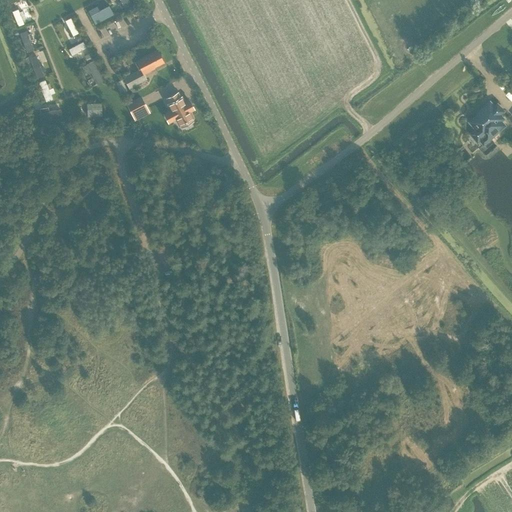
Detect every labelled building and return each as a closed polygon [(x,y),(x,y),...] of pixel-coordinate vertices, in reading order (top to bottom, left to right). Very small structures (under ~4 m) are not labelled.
[(145,75),(151,72),(150,69),(163,63),(157,50),(136,61),(134,62),(138,70),(123,78),(129,89),(147,79),(145,75)] [(122,94),(128,91),(122,80),(116,83),(122,94)] [(178,93),(167,99),(168,101),(167,101),(169,104),(168,104),(171,111),(169,112),(173,120),(176,119),(179,126),(180,125),(181,127),(192,121),(191,119),(193,118),(189,112),(191,111),(187,103),(185,104),(181,97),(180,98),(178,93)] [(143,97),(128,104),(134,116),(149,108),(143,97)] [(483,111),(470,122),(476,130),(473,132),(472,134),(473,136),(476,140),(478,141),(480,140),(489,132),(492,137),(501,129),(498,125),(504,119),(501,115),(504,112),(498,104),(494,107),(490,102),(483,108),(483,109),(483,110),(483,111)] [(88,117),(102,116),(101,103),(87,103),(88,117)]
